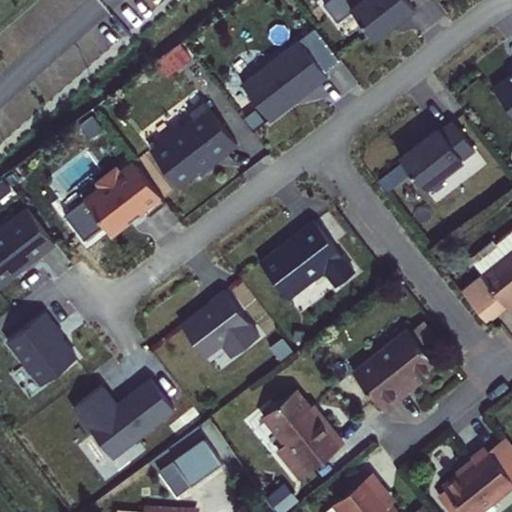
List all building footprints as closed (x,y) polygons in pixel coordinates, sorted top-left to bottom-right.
[(374,37),(414,6),(408,0),(364,0),(352,9),(374,37)] [(327,75),(300,39),(242,84),(270,120),(302,95),(302,92),(307,88),(308,90),(327,75)] [(511,74),(494,88),(511,111),(511,74)] [(224,154),(238,143),(205,102),(190,113),(193,117),(151,150),(179,186),(222,152),(224,154)] [(475,149),(453,121),(441,130),(439,128),(401,158),(424,188),(475,149)] [(150,214),(166,202),(134,161),(120,172),(116,167),(97,182),(101,186),(84,199),(112,234),(145,209),(150,214)] [(0,286),(56,244),(28,208),(0,229),(0,286)] [(314,220),(260,262),(288,298),(324,270),(336,286),(354,272),(314,220)] [(511,251),(481,276),(510,311),(511,309),(511,251)] [(259,336),(224,290),(181,325),(206,357),(222,344),(232,357),(259,336)] [(51,321),(39,306),(2,335),(37,379),(72,352),(49,323),(51,321)] [(406,385),(435,362),(408,328),(353,371),(384,410),(410,390),(406,385)] [(101,385),(72,407),(112,458),(174,410),(150,379),(116,405),(101,385)] [(300,478),(343,444),(320,416),(317,419),(296,391),(264,415),(284,442),(277,448),(300,478)] [(176,456),(193,480),(222,460),(205,436),(176,456)] [(463,511),(476,511),(511,483),(511,480),(503,469),(511,462),(511,445),(505,436),(488,449),(484,445),(471,456),(474,459),(442,485),(463,511)] [(511,462),(503,469),(511,480),(511,462)] [(333,503),(340,511),(395,511),(379,491),(383,487),(371,473),(333,503)] [(340,511),(333,503),(322,511),(340,511)]
